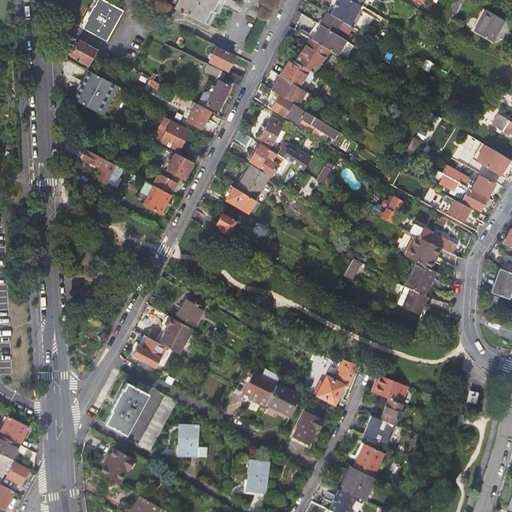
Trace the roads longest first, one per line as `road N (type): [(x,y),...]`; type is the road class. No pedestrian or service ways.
road 1 (residential): [(90,389),(295,0)]
road 2 (secondary): [(36,0),(57,382)]
road 3 (residential): [(511,368),(481,353),(469,330),(472,269),(511,199)]
road 4 (residential): [(297,511),(365,376)]
